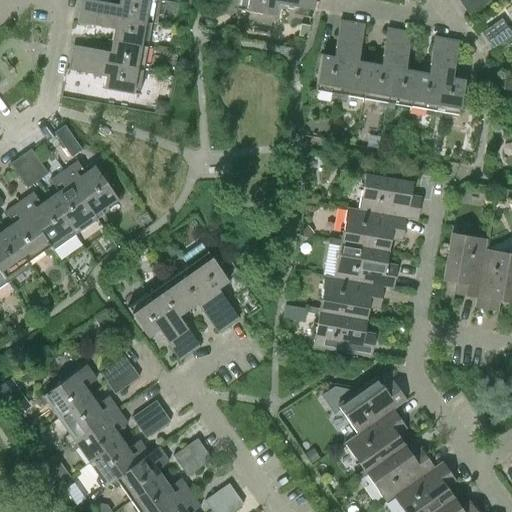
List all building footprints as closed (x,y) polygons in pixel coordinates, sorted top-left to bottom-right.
[(159,0),(157,0),(118,0),(118,5),(91,0),(80,0),(79,10),(155,24),(159,0)] [(313,0),(240,0),(239,9),(237,8),(237,9),(274,16),(274,15),(276,3),(312,9),(313,0)] [(465,0),(460,4),(468,14),(487,0),(465,0)] [(155,24),(79,10),(77,22),(113,29),(111,40),(146,47),(148,31),(154,32),(155,24)] [(205,17),(204,19),(205,24),(208,25),(212,24),(214,22),(212,17),(210,16),(205,17)] [(481,33),(488,43),(508,29),(501,18),(481,33)] [(338,99),(351,23),(339,21),(332,57),(321,55),(321,54),(320,54),(314,90),(315,91),(315,90),(331,92),(330,98),(338,99)] [(351,23),(338,99),(345,101),(346,95),(362,98),(368,64),(357,62),(363,25),(351,23)] [(368,64),(362,98),(378,101),(377,106),(385,108),(398,31),(386,29),(380,66),(368,64)] [(511,34),(508,29),(488,43),(495,53),(511,41),(511,34)] [(398,31),(385,108),(393,109),(394,103),(409,106),(415,72),(404,70),(411,33),(398,31)] [(424,114),(432,116),(446,39),(433,37),(427,74),(415,72),(409,106),(425,109),(424,114)] [(446,39),(432,116),(440,117),(441,112),(457,115),(456,116),(457,116),(464,79),(463,79),(463,80),(451,78),(458,42),(446,39)] [(146,47),(111,40),(109,52),(73,45),(70,58),(147,71),(148,63),(143,62),(146,47)] [(146,79),(147,71),(70,58),(68,70),(105,76),(103,88),(102,88),(137,95),(140,78),(146,79)] [(477,77),(475,89),(485,91),(487,79),(477,77)] [(511,82),(504,82),(503,89),(511,90),(511,82)] [(81,150),(64,125),(53,133),(70,157),(81,150)] [(19,156),(36,180),(47,173),(30,149),(19,156)] [(36,180),(19,156),(9,164),(26,188),(36,180)] [(76,160),(62,170),(97,219),(103,214),(100,210),(115,199),(116,200),(117,199),(93,165),(84,172),(76,160)] [(74,234),(97,219),(62,170),(49,180),(57,192),(49,198),(74,234)] [(357,173),(356,178),(363,179),(358,209),(358,210),(405,218),(404,219),(416,221),(421,196),(409,194),(411,183),(357,173)] [(32,192),(18,201),(52,250),(59,245),(74,234),(49,198),(40,204),(32,192)] [(45,255),(52,250),(18,201),(4,211),(12,224),(4,230),(26,261),(42,250),(45,255)] [(334,239),(333,245),(339,246),(340,243),(387,251),(389,240),(400,242),(404,219),(405,218),(358,210),(358,209),(346,207),(340,240),(334,239)] [(451,226),(441,280),(453,282),(451,294),(475,298),(484,249),(486,239),(455,234),(456,227),(451,226)] [(301,230),(300,237),(307,237),(311,234),(305,227),(301,230)] [(0,271),(7,282),(14,277),(30,266),(26,261),(4,230),(0,232),(0,271)] [(334,277),(333,278),(382,287),(392,289),(396,265),(385,263),(387,251),(340,243),(339,246),(334,277)] [(201,244),(180,258),(183,262),(228,326),(238,318),(216,288),(226,281),(226,282),(227,281),(201,244)] [(475,298),(473,308),(497,312),(499,301),(511,303),(511,294),(511,253),(484,249),(475,298)] [(226,256),(225,257),(219,261),(229,275),(235,271),(236,270),(226,256)] [(227,326),(183,262),(176,266),(180,271),(167,280),(186,309),(196,302),(217,333),(227,326)] [(312,307),(311,313),(317,314),(317,311),(365,320),(367,308),(378,310),(382,287),(333,278),(334,277),(324,276),(318,308),(312,307)] [(150,285),(144,289),(188,353),(198,346),(177,315),(186,309),(167,280),(153,289),(150,285)] [(178,360),(188,353),(144,289),(137,294),(140,299),(127,308),(127,307),(126,307),(147,338),(148,337),(147,336),(157,330),(178,360)] [(317,314),(311,347),(370,357),(374,333),(363,331),(365,320),(317,311),(317,314)] [(100,374),(107,384),(132,367),(125,357),(100,374)] [(47,403),(58,418),(90,396),(84,388),(96,379),(86,365),(37,398),(42,406),(47,403)] [(139,377),(132,367),(107,384),(115,394),(139,377)] [(333,386),(321,394),(334,412),(339,408),(356,433),(357,434),(392,409),(393,409),(406,400),(398,389),(391,380),(382,386),(381,385),(375,376),(363,385),(351,393),(348,390),(333,386)] [(0,385),(0,395),(14,415),(27,406),(8,380),(0,385)] [(96,404),(90,396),(58,418),(69,434),(64,437),(69,444),(118,410),(108,396),(96,404)] [(131,418),(138,428),(163,411),(155,401),(131,418)] [(356,433),(343,443),(362,470),(357,473),(361,478),(366,474),(364,472),(403,444),(397,435),(406,429),(393,409),(392,409),(357,434),(356,433)] [(89,462),(121,440),(115,432),(127,423),(118,410),(69,444),(74,450),(78,447),(89,462)] [(170,422),(163,411),(138,428),(145,439),(170,422)] [(172,456),(180,466),(204,449),(197,439),(172,456)] [(127,449),(121,440),(89,462),(100,478),(95,481),(101,489),(110,482),(110,481),(149,454),(149,453),(139,440),(127,449)] [(403,444),(364,472),(366,474),(385,502),(393,496),(433,467),(419,447),(410,454),(403,444)] [(120,485),(131,500),(162,478),(156,470),(169,461),(158,446),(149,453),(149,454),(110,481),(110,482),(115,488),(120,485)] [(312,448),(305,453),(311,463),(319,458),(312,448)] [(211,460),(204,449),(180,466),(187,477),(211,460)] [(433,467),(393,496),(404,511),(430,511),(452,497),(446,488),(455,481),(441,461),(433,467)] [(357,473),(352,476),(356,481),(361,478),(357,473)] [(161,511),(190,492),(181,478),(168,487),(162,478),(131,500),(138,511),(161,511)] [(73,482),(64,489),(75,505),(84,498),(73,482)] [(204,501),(211,511),(236,494),(228,484),(204,501)] [(191,511),(200,506),(190,492),(161,511),(191,511)] [(232,511),(243,505),(236,494),(211,511),(232,511)] [(452,497),(430,511),(476,511),(468,500),(459,506),(452,497)] [(97,503),(90,507),(93,511),(110,511),(111,511),(107,504),(97,503)]
